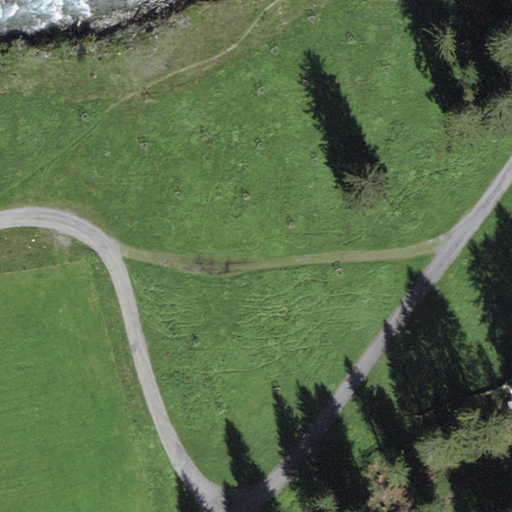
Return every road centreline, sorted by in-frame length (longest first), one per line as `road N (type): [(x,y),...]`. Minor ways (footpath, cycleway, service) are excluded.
road 1 (track): [(0,219),(50,216),(99,239),(118,269),(186,472),(205,488),(260,497)]
road 2 (track): [(453,252),(349,393),(242,511)]
